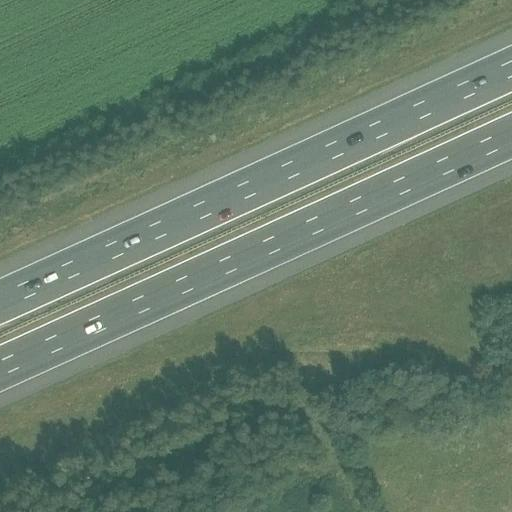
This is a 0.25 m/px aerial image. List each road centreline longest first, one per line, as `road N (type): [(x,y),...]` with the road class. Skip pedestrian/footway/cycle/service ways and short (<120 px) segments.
road 1 (motorway): [(0,368),(511,135)]
road 2 (motorway): [(511,68),(0,301)]
